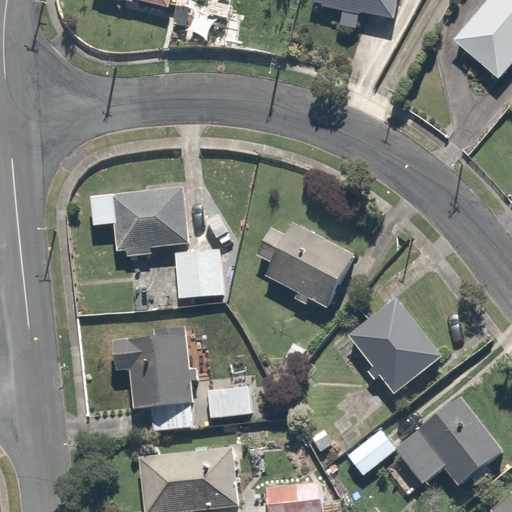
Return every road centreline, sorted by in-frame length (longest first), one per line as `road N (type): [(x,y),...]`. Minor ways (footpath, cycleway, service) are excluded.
road 1 (residential): [(7,114),(181,95),(272,105),(366,142),(442,199),(511,286)]
road 2 (residential): [(7,114),(34,375)]
road 3 (residential): [(34,375),(48,511)]
